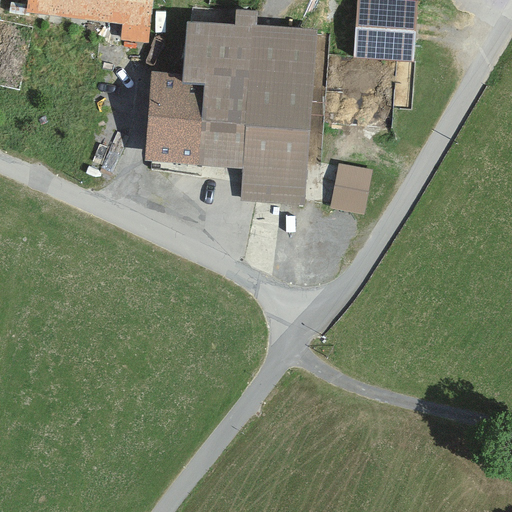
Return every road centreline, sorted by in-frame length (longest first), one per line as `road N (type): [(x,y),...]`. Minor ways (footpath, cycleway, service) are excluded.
road 1 (unclassified): [(511,15),(380,236),(311,322)]
road 2 (unclassified): [(0,162),(267,290),(311,322)]
road 3 (unclassified): [(311,322),(163,511)]
